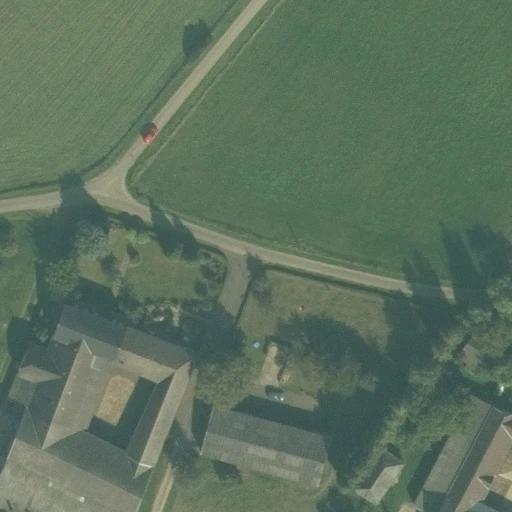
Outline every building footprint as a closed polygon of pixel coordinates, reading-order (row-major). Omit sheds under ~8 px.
[(127,325),(65,301),(54,334),(107,354),(114,357),(116,357),(127,325)] [(198,353),(127,325),(116,357),(114,357),(113,360),(159,380),(183,390),(198,353)] [(271,341),(239,331),(227,366),(258,377),(271,341)] [(25,409),(6,460),(45,479),(67,422),(75,426),(87,399),(88,400),(107,354),(54,334),(48,348),(25,409)] [(502,355),(473,335),(457,357),(467,363),(463,368),(473,374),(478,366),(488,373),(502,355)] [(25,409),(48,348),(30,340),(7,402),(25,409)] [(153,466),(183,390),(159,380),(126,451),(153,466)] [(510,430),(511,425),(511,411),(492,404),(471,394),(413,505),(426,511),(438,511),(448,493),(476,509),(482,499),(476,495),(510,430)] [(401,416),(411,422),(423,403),(414,398),(401,416)] [(331,436),(213,404),(200,452),(318,484),(331,436)] [(113,511),(134,511),(153,466),(126,451),(75,426),(67,422),(45,479),(113,511)] [(380,447),(353,488),(376,503),(403,463),(380,447)] [(0,510),(4,511),(113,511),(45,479),(6,460),(0,473),(0,510)] [(482,511),(476,509),(448,493),(438,511),(482,511)]
